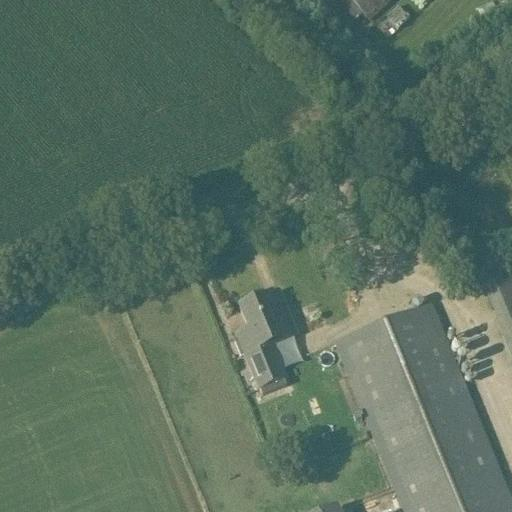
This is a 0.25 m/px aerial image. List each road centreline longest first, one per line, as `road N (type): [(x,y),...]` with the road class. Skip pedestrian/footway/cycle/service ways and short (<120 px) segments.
road 1 (unclassified): [(0,309),(511,105)]
road 2 (track): [(397,150),(248,0)]
